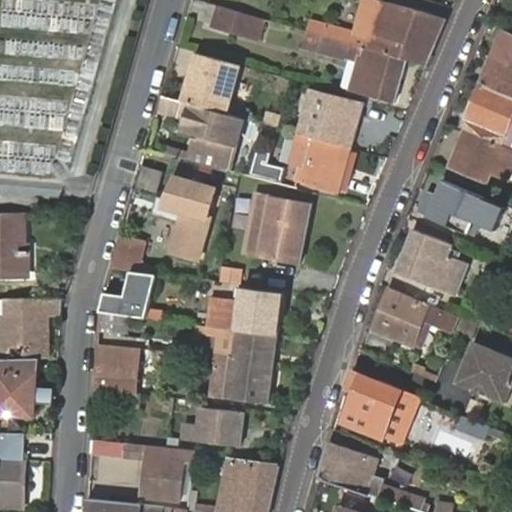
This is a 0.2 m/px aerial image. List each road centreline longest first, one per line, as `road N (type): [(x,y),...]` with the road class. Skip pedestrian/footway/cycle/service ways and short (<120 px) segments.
road 1 (residential): [(292,511),(311,430),(477,0)]
road 2 (residential): [(172,0),(88,291),(70,511)]
